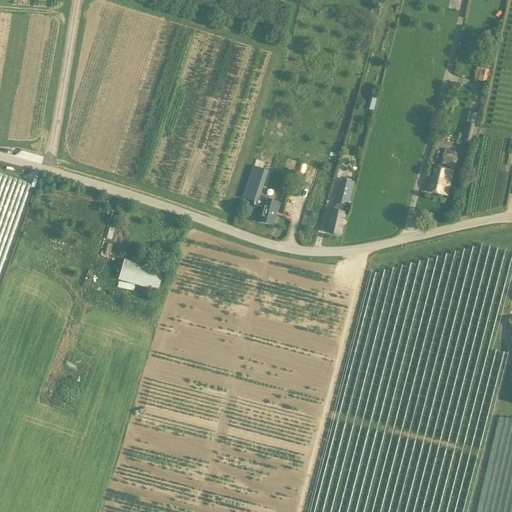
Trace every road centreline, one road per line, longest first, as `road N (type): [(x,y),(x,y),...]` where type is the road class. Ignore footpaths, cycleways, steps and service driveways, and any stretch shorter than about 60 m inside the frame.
road 1 (unclassified): [(47,169),(283,248),(350,250),(410,237)]
road 2 (unclassified): [(410,237),(464,0)]
road 3 (unclassified): [(47,169),(76,0)]
